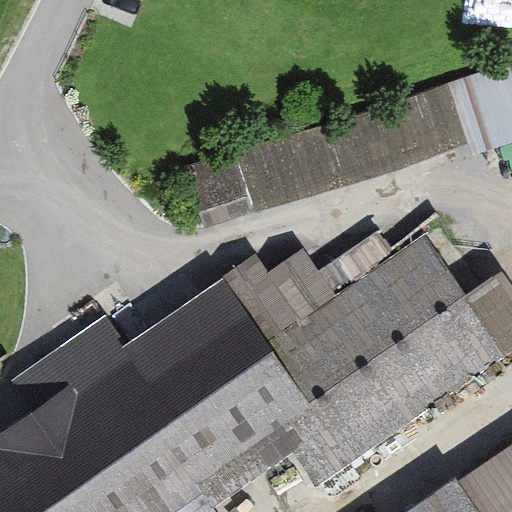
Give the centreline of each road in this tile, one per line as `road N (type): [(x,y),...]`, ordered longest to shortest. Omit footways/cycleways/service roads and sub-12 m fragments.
road 1 (track): [(511,215),(395,197),(157,265),(120,260),(0,162)]
road 2 (track): [(339,511),(511,417)]
road 3 (unclassified): [(65,0),(0,133)]
